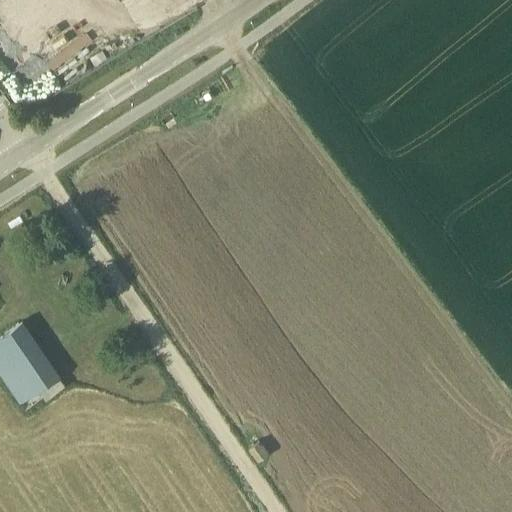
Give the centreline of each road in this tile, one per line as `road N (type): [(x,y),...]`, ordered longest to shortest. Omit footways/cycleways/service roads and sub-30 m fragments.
road 1 (track): [(276,511),(24,153)]
road 2 (tertiary): [(24,153),(256,0)]
